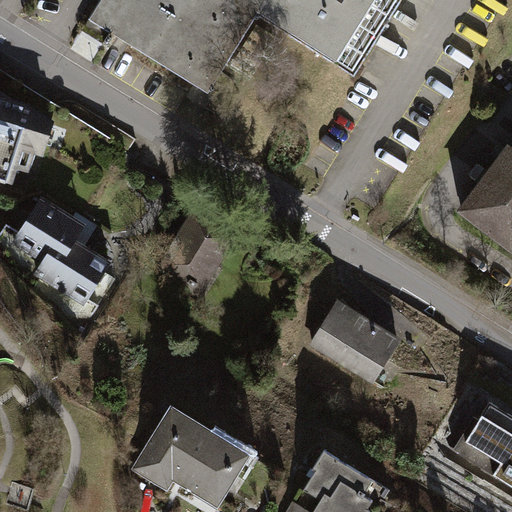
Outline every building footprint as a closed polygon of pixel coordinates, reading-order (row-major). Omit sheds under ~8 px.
[(99,0),(90,16),(210,94),(258,20),(351,81),(403,0),(99,0)] [(0,104),(0,181),(20,190),(47,124),(0,104)] [(511,142),(508,140),(458,202),(511,244),(511,142)] [(35,273),(83,301),(108,259),(79,242),(88,227),(40,199),(15,243),(43,259),(35,273)] [(235,247),(192,217),(160,264),(203,294),(235,247)] [(405,342),(341,302),(314,346),(378,386),(405,342)] [(511,402),(485,384),(446,440),(511,485),(511,402)] [(173,407),(133,469),(171,493),(178,482),(221,509),(253,458),(173,407)] [(295,499),(286,511),(361,511),(377,486),(325,454),(303,490),(318,498),(311,509),(295,499)]
